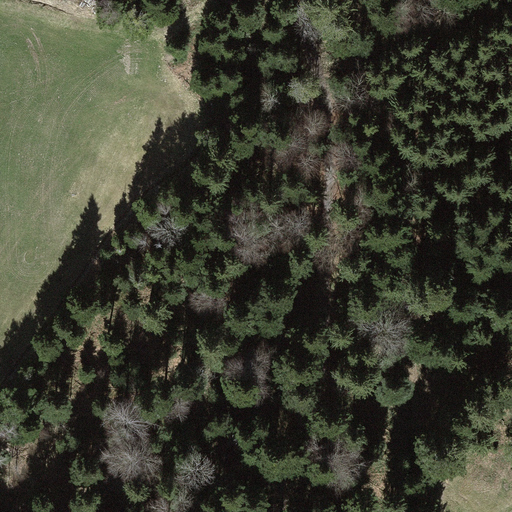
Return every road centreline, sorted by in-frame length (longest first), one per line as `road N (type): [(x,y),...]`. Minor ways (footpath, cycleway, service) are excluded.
road 1 (track): [(286,511),(324,426),(340,239),(314,48)]
road 2 (track): [(0,1),(228,42),(314,48),(306,0)]
